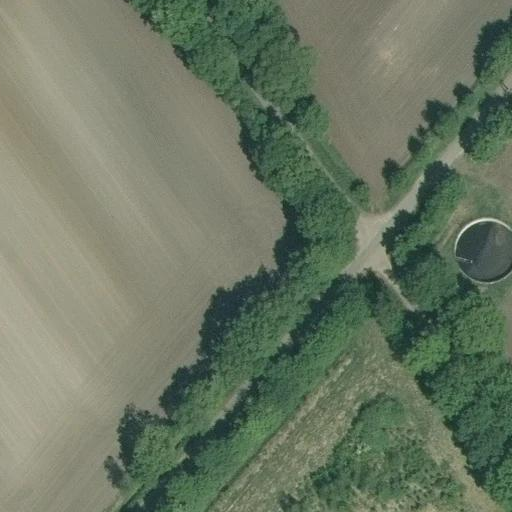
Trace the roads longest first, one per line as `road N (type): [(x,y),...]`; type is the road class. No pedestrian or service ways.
road 1 (unclassified): [(142,511),(372,248)]
road 2 (residential): [(372,248),(195,0)]
road 3 (unclassified): [(372,248),(511,85)]
